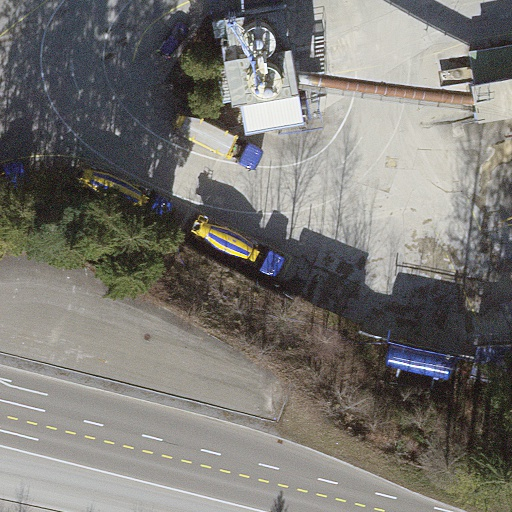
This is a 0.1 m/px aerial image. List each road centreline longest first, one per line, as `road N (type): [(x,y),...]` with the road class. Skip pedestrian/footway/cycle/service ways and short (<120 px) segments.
road 1 (track): [(511,249),(214,173),(100,116),(73,84),(63,51),(76,0)]
road 2 (secondary): [(0,456),(237,511)]
